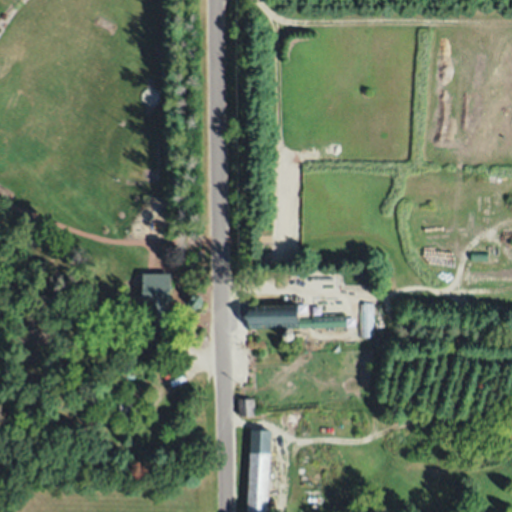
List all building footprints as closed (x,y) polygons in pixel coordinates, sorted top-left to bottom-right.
[(144,273),(172,272),(172,301),(167,301),(168,308),(170,308),(170,333),(150,333),(150,310),(148,310),(148,301),(144,301),(144,273)] [(250,301),(250,304),(299,302),(300,326),(295,326),(295,335),(295,336),(295,337),(294,338),(294,339),(293,339),(293,340),(292,340),(291,340),(290,340),(289,340),(288,340),(287,340),(287,339),(286,339),(286,338),(286,337),(285,337),(285,336),(285,335),(285,334),(286,333),(286,332),(287,332),(286,327),(249,328),(249,312),(240,313),(240,301),(250,301)] [(372,338),(371,304),(357,304),(358,338),(372,338)] [(119,371),(135,371),(135,379),(119,378),(119,371)] [(138,410),(138,419),(119,419),(120,399),(122,399),(122,391),(127,391),(127,383),(148,383),(148,390),(149,390),(149,410),(138,410)] [(239,398),(256,398),(256,415),(239,415),(239,398)] [(251,427),(272,428),(269,511),(248,511),(251,427)]
